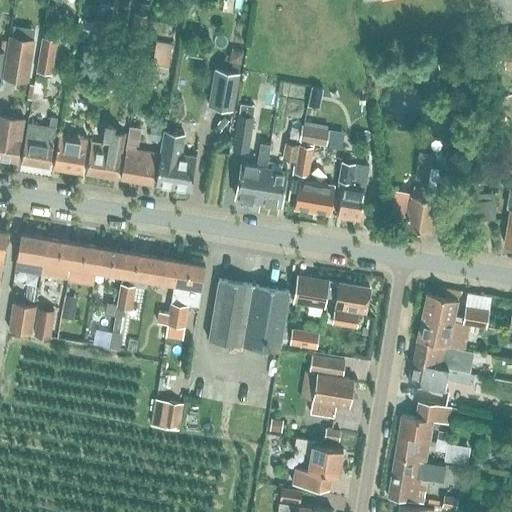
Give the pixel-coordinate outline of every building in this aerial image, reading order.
[(137,1),(136,12),(148,14),(150,3),(137,1)] [(80,16),(76,40),(90,43),(90,45),(106,47),(111,20),(113,5),(100,3),(98,17),(95,17),(94,19),(80,16)] [(145,37),(148,14),(136,12),(134,12),(131,35),(145,37)] [(34,39),(10,35),(4,75),(27,79),(34,39)] [(57,38),(44,35),(38,69),(51,71),(57,38)] [(169,70),(174,45),(155,41),(150,67),(169,70)] [(511,47),(502,48),(503,65),(511,64),(511,47)] [(231,53),(229,60),(242,63),(244,51),(236,49),(231,53)] [(215,67),(209,103),(232,108),(239,71),(215,67)] [(280,90),(279,97),(287,99),(288,91),(280,90)] [(255,113),(240,111),(235,143),(250,145),(255,113)] [(0,156),(17,159),(24,117),(0,113),(0,156)] [(49,125),(27,121),(21,160),(49,165),(56,126),(55,126),(56,115),(51,114),(49,125)] [(125,132),(114,130),(115,124),(105,123),(102,143),(91,141),(86,171),(117,176),(125,132)] [(328,128),(303,123),(300,139),(325,143),(328,128)] [(129,125),(121,177),(152,182),(157,152),(135,148),(136,143),(138,144),(141,126),(129,125)] [(154,126),(152,138),(162,140),(164,127),(154,126)] [(190,188),(196,155),(182,153),(186,133),(166,129),(163,149),(161,149),(155,183),(190,188)] [(59,132),(54,166),(82,171),(87,137),(59,132)] [(260,200),(267,160),(270,142),(259,140),(256,159),(258,160),(257,164),(242,162),(236,196),(260,200)] [(295,160),(298,144),(286,141),(283,157),(295,160)] [(313,145),(300,143),(297,160),(310,162),(313,145)] [(416,176),(429,178),(433,154),(420,152),(416,176)] [(272,161),(267,160),(260,200),(280,204),(287,164),(272,162),(272,161)] [(342,160),(339,178),(350,180),(353,162),(342,160)] [(359,216),(365,187),(369,164),(355,162),(351,184),(342,183),(337,212),(359,216)] [(299,177),(294,206),(329,212),(334,183),(299,177)] [(431,186),(413,183),(412,192),(394,189),(390,210),(406,212),(404,223),(431,228),(436,197),(430,196),(431,186)] [(510,202),(503,241),(511,242),(511,184),(509,184),(506,201),(510,202)] [(21,232),(15,268),(42,272),(49,236),(21,232)] [(49,236),(42,272),(68,276),(74,240),(49,236)] [(74,240),(68,276),(95,281),(97,269),(101,245),(74,240)] [(101,245),(97,269),(122,273),(127,250),(127,249),(101,245)] [(117,303),(117,305),(131,307),(135,284),(133,283),(134,275),(148,278),(152,253),(127,249),(127,250),(122,273),(117,303)] [(152,253),(148,278),(174,282),(176,282),(179,258),(152,253)] [(170,312),(169,322),(185,325),(189,303),(186,303),(186,302),(198,304),(201,286),(205,262),(203,262),(203,259),(191,257),(191,260),(179,258),(176,282),(174,282),(169,312),(170,312)] [(298,273),(293,300),(308,303),(310,295),(324,298),(324,294),(336,296),(335,305),(337,305),(337,309),(335,308),(333,320),(356,325),(358,312),(356,312),(357,308),(365,310),(369,285),(298,273)] [(279,350),(290,290),(218,277),(208,338),(279,350)] [(426,291),(422,312),(453,319),(462,320),(464,321),(486,326),(489,310),(465,305),(463,316),(455,314),(460,290),(446,287),(444,295),(426,291)] [(64,304),(62,316),(74,317),(75,306),(77,296),(75,295),(66,294),(64,304)] [(35,303),(14,299),(9,327),(31,330),(35,303)] [(117,305),(117,303),(107,301),(106,312),(116,313),(117,305)] [(39,307),(35,332),(50,334),(54,310),(39,307)] [(160,311),(158,321),(169,322),(170,312),(169,312),(160,311)] [(422,312),(417,338),(450,345),(459,347),(464,321),(462,320),(453,319),(422,312)] [(293,328),(290,341),(316,346),(318,332),(293,328)] [(113,331),(110,346),(119,348),(122,332),(113,331)] [(445,366),(450,345),(417,338),(412,359),(445,366)] [(354,378),(341,376),(344,359),(313,354),(311,370),(317,371),(310,412),(335,416),(336,404),(350,406),(354,378)] [(475,372),(445,366),(412,359),(408,380),(444,387),(446,377),(472,383),(475,372)] [(392,385),(390,395),(409,397),(410,388),(392,385)] [(156,397),(152,421),(163,423),(175,425),(179,401),(167,399),(156,397)] [(401,413),(394,455),(425,460),(426,460),(426,456),(432,419),(448,422),(451,406),(419,400),(416,416),(401,413)] [(273,416),(271,428),(280,430),(282,418),(273,416)] [(341,425),(326,423),(325,434),(339,436),(341,425)] [(308,467),(295,465),(292,481),(328,488),(331,473),(338,474),(343,448),(313,443),(313,439),(297,436),(295,448),(311,451),(308,467)] [(447,444),(445,460),(467,464),(470,448),(447,444)] [(391,478),(388,495),(423,501),(426,478),(443,481),(446,465),(425,461),(425,460),(394,455),(391,478)] [(301,490),(282,487),(280,499),(299,502),(301,490)] [(456,507),(458,496),(444,494),(442,504),(456,507)] [(279,500),(277,511),(331,511),(332,509),(279,500)] [(400,502),(398,511),(432,511),(434,507),(400,502)]
